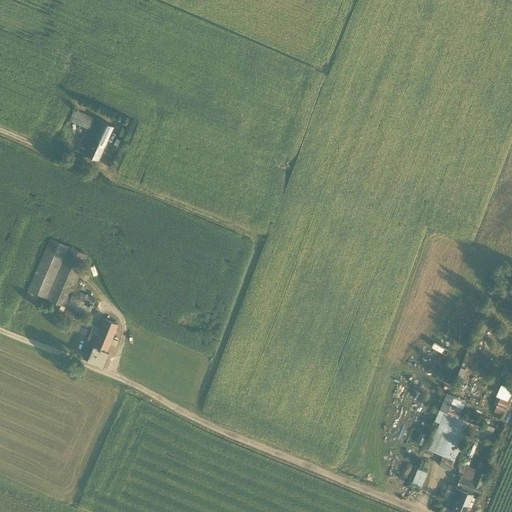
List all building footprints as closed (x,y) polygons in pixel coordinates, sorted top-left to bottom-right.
[(114,127),(74,109),(69,121),(89,130),(82,144),(88,147),(85,155),(98,161),(114,127)] [(50,238),(27,291),(85,317),(94,298),(74,289),(82,270),(89,253),(50,238)] [(106,352),(118,323),(105,318),(101,329),(92,325),(85,343),(86,344),(81,358),(102,366),(108,353),(106,352)] [(457,397),(446,392),(441,403),(452,408),(457,397)] [(502,419),(509,400),(500,396),(492,415),(502,419)] [(454,459),(469,422),(457,417),(456,421),(441,415),(427,448),(454,459)] [(493,428),(482,423),(477,435),(489,439),(493,428)] [(477,496),(487,474),(480,471),(483,464),(478,462),(475,469),(465,465),(447,508),(455,511),(465,511),(473,494),(477,496)] [(426,472),(416,468),(410,481),(420,486),(426,472)]
